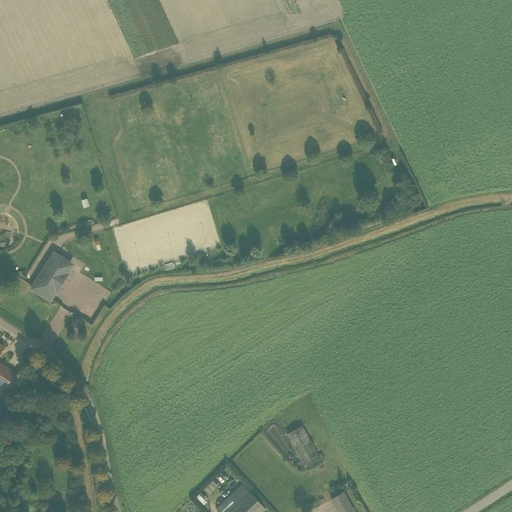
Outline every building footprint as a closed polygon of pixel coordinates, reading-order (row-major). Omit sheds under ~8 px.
[(55,254),(34,287),(33,288),(50,299),(56,290),(56,291),(66,273),(72,265),(55,254)] [(18,375),(1,363),(0,363),(0,385),(7,391),(18,375)] [(321,452),(318,454),(303,426),(287,434),(307,470),(326,460),(321,452)] [(0,444),(9,448),(14,438),(0,432),(0,444)] [(234,491),(216,508),(219,511),(262,511),(265,510),(243,484),(234,491)] [(354,511),(344,492),(331,499),(338,511),(354,511)]
